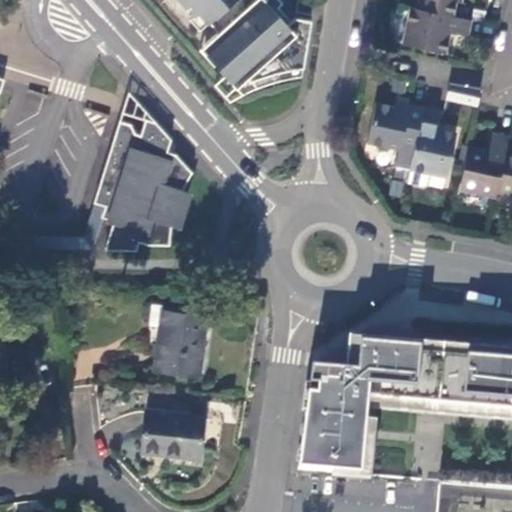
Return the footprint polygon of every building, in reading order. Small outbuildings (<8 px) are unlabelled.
[(158,0),(216,65),(219,62),(240,85),(256,78),(273,71),(290,67),(307,64),(314,17),(302,16),(291,25),(285,17),(279,22),(273,15),(279,11),(288,3),(286,0),(260,0),(259,0),(158,0)] [(317,0),(296,0),(296,9),(315,12),(317,0)] [(456,0),(462,1),(462,0),(417,0),(415,9),(453,16),(456,0)] [(469,35),(472,20),(453,16),(415,9),(408,8),(401,42),(447,51),(451,31),(469,35)] [(285,17),(279,11),(273,15),(279,22),(285,17)] [(410,168),(423,105),(409,102),(409,107),(394,103),(376,100),(367,141),(396,149),(392,165),(410,168)] [(434,126),(439,107),(423,105),(410,168),(434,173),(446,175),(456,131),(434,126)] [(132,119),(120,116),(96,201),(108,204),(105,215),(116,219),(110,248),(141,248),(141,240),(150,243),(175,243),(175,220),(179,221),(187,191),(183,189),(192,167),(178,149),(168,147),(172,135),(156,116),(145,113),(140,129),(136,127),(132,119)] [(506,154),(510,134),(494,131),(490,148),(469,143),(459,189),(496,197),(498,191),(506,154)] [(511,194),(511,155),(506,154),(498,191),(511,194)] [(432,184),(434,173),(410,168),(407,179),(414,187),(425,189),(432,184)] [(161,324),(163,309),(164,305),(154,304),(151,323),(161,324)] [(199,374),(206,316),(163,309),(161,324),(165,325),(162,344),(159,343),(156,368),(199,374)] [(3,338),(0,338),(0,383),(9,383),(3,338)] [(350,372),(311,368),(297,470),(359,476),(367,400),(511,413),(511,353),(353,339),(350,372)] [(205,416),(147,410),(142,452),(200,457),(205,416)] [(452,497),(453,485),(438,483),(438,487),(437,495),(452,497)]
